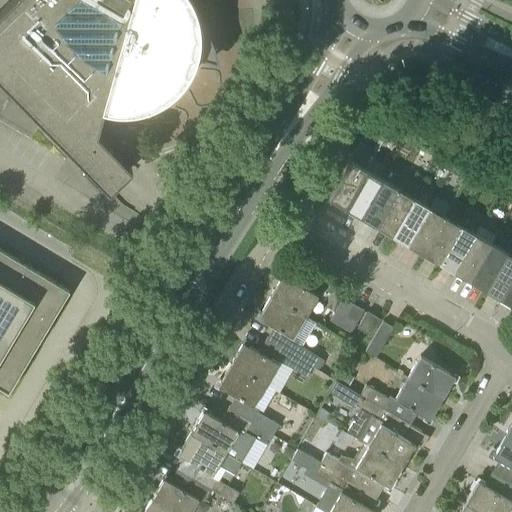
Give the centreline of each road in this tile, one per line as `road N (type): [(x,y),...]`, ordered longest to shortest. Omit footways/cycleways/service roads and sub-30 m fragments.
road 1 (residential): [(104,511),(229,295),(266,239),(286,231),(511,352)]
road 2 (tertiary): [(51,511),(353,28)]
road 3 (residential): [(419,511),(511,358)]
